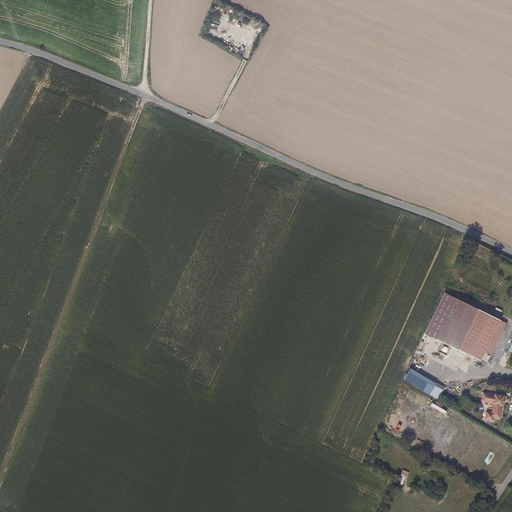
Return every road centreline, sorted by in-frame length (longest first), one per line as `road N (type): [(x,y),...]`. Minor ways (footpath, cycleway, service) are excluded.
road 1 (track): [(143,94),(0,474)]
road 2 (residential): [(511,254),(141,93)]
road 3 (unclassified): [(141,93),(0,44)]
